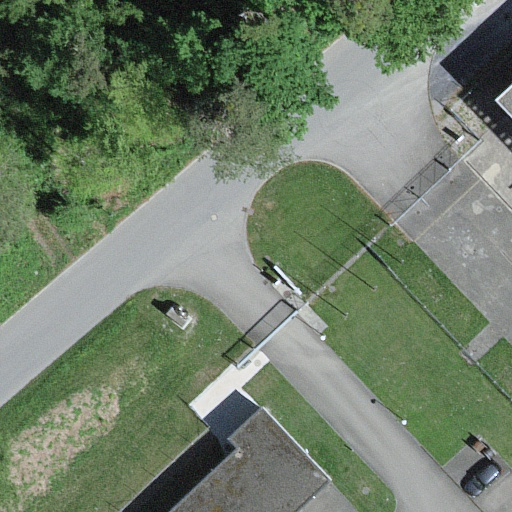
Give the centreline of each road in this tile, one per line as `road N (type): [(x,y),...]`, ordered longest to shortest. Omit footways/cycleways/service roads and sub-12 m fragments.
road 1 (tertiary): [(0,367),(432,0)]
road 2 (track): [(0,160),(101,280)]
